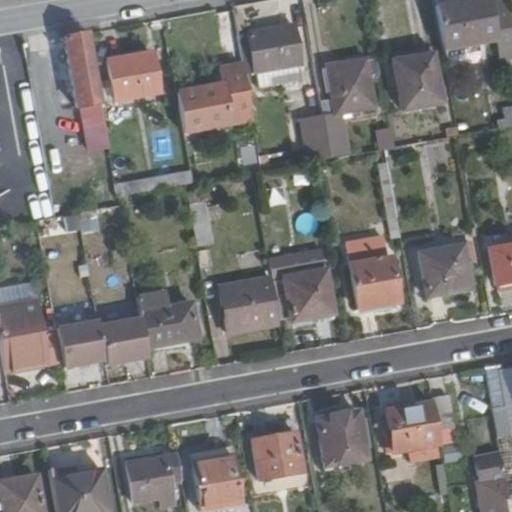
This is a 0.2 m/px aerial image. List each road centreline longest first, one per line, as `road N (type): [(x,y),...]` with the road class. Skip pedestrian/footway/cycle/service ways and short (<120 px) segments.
road 1 (residential): [(0,431),(511,338)]
road 2 (residential): [(129,0),(0,23)]
